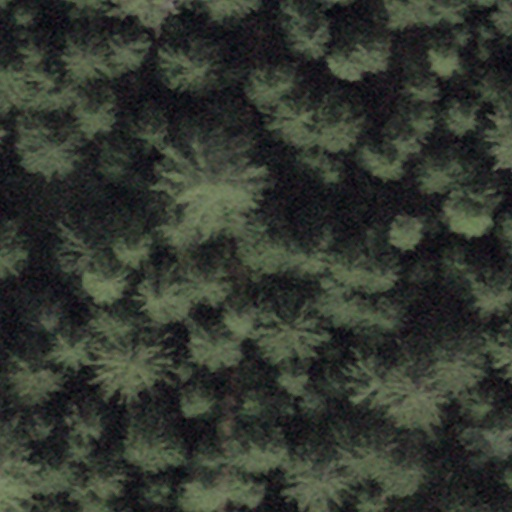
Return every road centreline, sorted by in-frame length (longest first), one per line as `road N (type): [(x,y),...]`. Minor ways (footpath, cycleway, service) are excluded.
road 1 (track): [(255,0),(226,511)]
road 2 (track): [(0,312),(162,0)]
